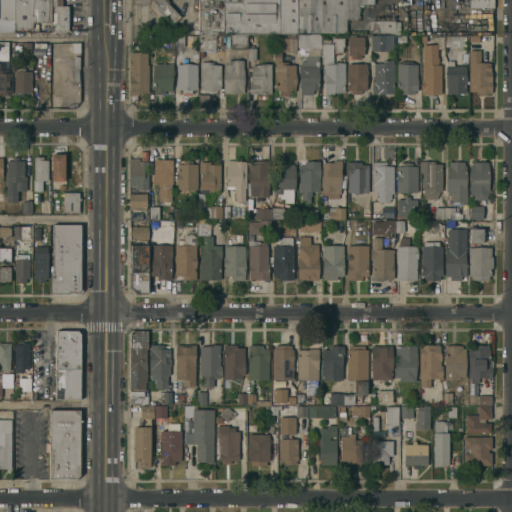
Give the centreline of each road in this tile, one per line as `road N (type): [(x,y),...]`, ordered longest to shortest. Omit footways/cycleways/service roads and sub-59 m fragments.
road 1 (residential): [(511,308),(0,311)]
road 2 (residential): [(511,131),(0,128)]
road 3 (residential): [(511,498),(0,498)]
road 4 (secondary): [(108,59),(105,511)]
